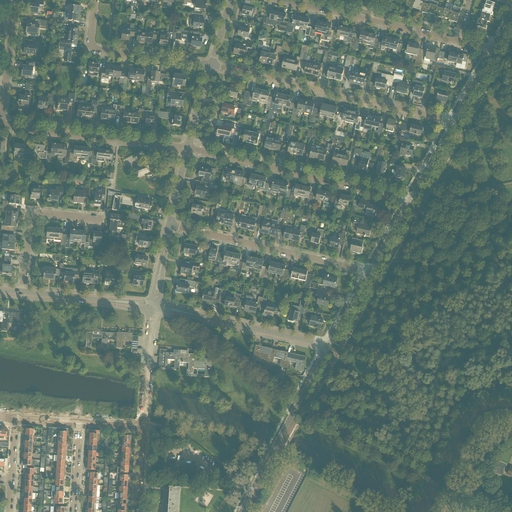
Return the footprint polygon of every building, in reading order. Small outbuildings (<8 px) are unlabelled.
[(44,0),(43,0),(35,0),(35,5),(29,4),(28,12),(34,13),(34,15),(38,15),(39,11),(42,11),(42,7),(43,7),(44,0)] [(126,0),(131,1),(131,5),(133,5),(132,15),(136,15),(137,5),(137,4),(137,0),(126,0)] [(160,0),(160,7),(167,8),(167,3),(173,3),(173,0),(160,0)] [(201,9),(200,11),(205,11),(206,6),(206,5),(206,1),(201,0),(200,0),(179,0),(179,4),(187,5),(187,3),(195,4),(194,9),(201,9)] [(412,9),(412,10),(415,1),(410,0),(407,0),(405,8),(405,7),(412,9)] [(415,0),(415,1),(412,10),(413,10),(413,8),(416,9),(415,10),(415,11),(416,9),(419,10),(419,11),(420,11),(422,3),(423,0),(415,0)] [(420,11),(419,13),(420,13),(420,12),(423,12),(422,14),(423,14),(423,13),(427,14),(429,6),(430,6),(431,2),(431,1),(427,0),(423,0),(422,3),(420,11)] [(69,6),(68,13),(80,15),(81,7),(76,7),(77,3),(65,1),(65,6),(69,6)] [(481,9),(480,12),(482,12),(491,15),(493,15),(491,15),(493,8),(494,8),(494,7),(497,8),(497,9),(498,4),(489,2),(486,1),(485,5),(483,4),(483,5),(486,5),(484,10),(481,9)] [(429,6),(427,14),(428,13),(430,14),(430,15),(431,14),(434,15),(435,15),(437,7),(438,5),(438,4),(433,2),(431,2),(430,6),(429,6)] [(442,16),(442,18),(442,19),(443,17),(449,19),(450,20),(450,16),(452,11),(453,9),(453,8),(448,6),(448,5),(446,4),(446,6),(444,10),(442,16)] [(441,18),(442,18),(444,10),(439,9),(439,8),(440,5),(438,5),(437,7),(435,15),(434,17),(435,16),(441,18)] [(253,9),(255,9),(243,7),(242,15),(248,16),(248,17),(253,18),(254,13),(252,13),(253,9)] [(452,11),(450,20),(449,22),(450,21),(457,23),(460,11),(453,9),(452,11)] [(265,22),(265,24),(271,25),(272,25),(275,26),(276,25),(277,21),(278,16),(279,12),(275,12),(271,11),(270,16),(270,18),(266,17),(265,22)] [(277,21),(276,25),(280,26),(279,27),(279,31),(286,32),(289,22),(284,21),(285,16),(286,15),(282,14),(282,13),(279,12),(278,16),(277,21)] [(477,19),(479,19),(487,22),(489,22),(488,22),(490,15),(491,15),(482,12),(481,17),(480,17),(480,18),(477,17),(477,19)] [(63,20),(63,24),(73,25),(71,25),(71,21),(79,22),(80,15),(68,13),(65,13),(64,20),(63,20)] [(201,21),(202,15),(192,14),(190,27),(193,28),(196,28),(199,28),(199,29),(201,29),(202,29),(203,25),(204,25),(204,22),(203,22),(203,21),(201,21)] [(296,27),(299,28),(301,18),(294,16),(293,23),(289,22),(286,32),(292,34),(295,28),(296,27)] [(305,35),(309,36),(311,27),(307,27),(309,20),(301,18),(299,28),(303,28),(302,30),(306,31),(305,35)] [(487,22),(479,19),(478,25),(477,24),(477,25),(476,24),(475,29),(479,30),(480,28),(486,29),(485,29),(487,22)] [(27,24),(26,33),(31,33),(38,34),(39,25),(40,26),(40,20),(35,20),(35,25),(27,24)] [(315,33),(321,34),(324,23),(317,22),(316,25),(315,24),(314,28),(311,27),(309,36),(314,38),(315,33)] [(239,28),(238,36),(243,37),(247,37),(248,34),(249,34),(250,30),(250,29),(250,28),(252,29),(253,24),(250,24),(245,23),(244,29),(239,28)] [(324,23),(321,34),(325,35),(325,37),(327,38),(326,40),(331,41),(332,40),(334,31),(333,33),(331,32),(331,28),(330,28),(331,25),(324,23)] [(62,24),(61,29),(68,32),(68,36),(77,37),(78,30),(71,29),(71,25),(73,26),(73,25),(63,24),(62,24)] [(122,31),(121,40),(128,41),(129,35),(133,36),(133,37),(134,29),(134,24),(130,24),(130,29),(122,28),(122,31)] [(340,38),(344,39),(346,29),(342,28),(342,27),(341,27),(339,27),(337,33),(334,32),(334,31),(332,40),(336,41),(336,38),(339,39),(340,38)] [(136,42),(144,43),(145,33),(141,32),(141,30),(134,29),(133,37),(133,36),(137,37),(136,42)] [(344,39),(344,41),(348,42),(348,43),(349,43),(350,44),(354,45),(356,38),(353,37),(354,35),(353,35),(353,34),(354,30),(346,29),(344,39)] [(174,30),(173,34),(172,40),(181,41),(182,35),(189,36),(189,42),(191,42),(191,46),(200,47),(201,39),(198,39),(199,34),(200,34),(200,33),(174,30)] [(145,33),(144,43),(151,44),(152,38),(155,39),(155,40),(156,40),(157,32),(149,31),(149,33),(145,33)] [(359,43),(366,45),(369,34),(361,32),(360,39),(356,38),(354,45),(353,49),(358,50),(359,43)] [(159,40),(159,45),(166,46),(166,43),(168,43),(169,38),(169,36),(169,34),(164,33),(163,34),(160,34),(159,40)] [(372,53),(376,54),(378,43),(374,42),(376,36),(369,34),(366,45),(370,45),(369,49),(373,50),(372,53)] [(60,42),(59,47),(69,48),(69,44),(76,45),(77,37),(68,36),(67,41),(60,42)] [(378,43),(376,52),(377,52),(381,53),(381,50),(384,51),(385,48),(389,48),(391,39),(384,37),(383,40),(382,43),(383,43),(382,44),(378,43)] [(391,39),(389,48),(393,49),(393,50),(392,53),(395,53),(395,56),(399,57),(400,53),(401,49),(397,48),(397,46),(398,46),(398,44),(398,43),(398,41),(391,39)] [(24,54),(28,54),(34,55),(35,46),(39,47),(40,42),(32,41),(31,46),(24,45),(24,54)] [(234,53),(244,55),(245,51),(247,52),(247,48),(252,49),(253,44),(242,42),(241,47),(236,45),(234,53)] [(258,48),(257,53),(262,54),(260,63),(267,64),(270,51),(263,49),(262,49),(264,43),(259,42),(258,48)] [(408,43),(407,48),(406,52),(414,54),(413,59),(416,60),(415,65),(420,66),(424,50),(419,49),(420,46),(408,43)] [(276,57),(280,58),(283,47),(277,46),(276,52),(270,51),(267,64),(274,66),(276,57)] [(73,49),(69,48),(59,47),(59,50),(59,53),(58,53),(58,56),(65,57),(65,62),(74,63),(75,55),(75,54),(72,54),(73,49)] [(425,57),(424,61),(432,63),(432,65),(431,67),(431,71),(435,72),(435,71),(436,68),(436,65),(438,59),(438,57),(434,56),(436,50),(433,49),(433,48),(428,47),(427,50),(427,51),(426,56),(426,57),(425,57)] [(280,58),(280,60),(283,61),(283,64),(282,68),(284,68),(284,69),(286,69),(289,69),(289,70),(291,60),(292,57),(288,56),(288,54),(283,53),(283,51),(282,51),(280,58)] [(444,57),(444,59),(448,60),(448,62),(448,61),(456,63),(457,63),(461,64),(461,65),(462,61),(466,62),(467,61),(468,57),(468,56),(467,56),(463,55),(462,55),(461,56),(450,53),(445,52),(444,57)] [(291,60),(289,70),(289,69),(296,71),(297,66),(298,66),(299,61),(300,58),(297,57),(296,61),(291,60)] [(305,65),(304,70),(305,71),(304,73),(311,75),(313,65),(314,65),(314,61),(306,59),(306,62),(305,63),(305,65)] [(465,70),(466,62),(462,61),(461,65),(461,64),(457,63),(455,68),(465,70)] [(22,67),(21,75),(26,76),(32,76),(34,76),(35,67),(37,67),(38,63),(32,62),(27,62),(26,68),(22,67)] [(371,71),(371,72),(377,74),(377,73),(376,72),(378,65),(379,65),(379,63),(373,62),(371,71)] [(94,76),(97,77),(99,65),(93,64),(93,63),(92,63),(89,63),(88,68),(89,68),(88,73),(94,73),(94,76)] [(313,65),(311,75),(318,76),(319,74),(320,74),(321,69),(321,68),(322,67),(313,65)] [(328,73),(327,78),(334,80),(336,69),(332,68),(333,66),(330,65),(328,73)] [(436,68),(435,71),(440,72),(438,79),(443,80),(443,81),(446,82),(451,83),(450,84),(451,84),(451,83),(453,84),(455,75),(448,73),(448,72),(444,71),(445,68),(446,68),(446,67),(436,65),(436,68)] [(108,77),(112,78),(113,67),(107,67),(107,66),(106,66),(106,71),(102,71),(102,69),(101,79),(108,80),(108,77)] [(113,67),(112,78),(116,78),(116,81),(119,81),(118,86),(123,86),(123,84),(123,82),(124,80),(124,77),(125,72),(124,72),(124,74),(120,73),(121,68),(120,68),(113,67)] [(334,80),(335,81),(335,80),(341,82),(342,77),(344,68),(341,68),(340,70),(336,69),(334,80)] [(124,77),(124,80),(127,80),(135,81),(136,70),(129,69),(128,74),(128,78),(124,77)] [(359,74),(356,85),(364,87),(365,83),(365,82),(366,79),(369,80),(371,72),(371,71),(366,69),(365,74),(363,74),(362,75),(359,74)] [(144,71),(136,70),(135,81),(142,82),(144,71)] [(349,83),(356,85),(359,74),(359,73),(352,71),(349,83)] [(147,75),(146,86),(151,87),(151,83),(158,84),(158,82),(159,74),(159,73),(158,73),(158,72),(155,72),(151,72),(151,76),(147,75)] [(170,75),(170,79),(172,79),(172,80),(173,80),(172,87),(176,87),(177,84),(184,85),(185,76),(177,75),(177,73),(171,72),(170,75)] [(392,87),(393,83),(394,76),(382,74),(380,80),(375,78),(374,83),(376,83),(375,87),(385,90),(387,83),(389,83),(388,86),(392,87)] [(394,76),(393,83),(393,82),(398,83),(396,92),(406,95),(409,85),(402,84),(403,76),(395,74),(394,76)] [(413,80),(412,84),(411,89),(415,90),(414,96),(418,97),(418,98),(421,99),(421,98),(422,98),(424,88),(420,88),(422,82),(413,80)] [(19,96),(18,101),(20,102),(21,102),(20,106),(28,107),(29,102),(30,90),(33,90),(34,84),(28,84),(26,94),(25,94),(24,96),(19,96)] [(431,87),(430,93),(438,96),(437,101),(446,104),(448,95),(438,93),(437,92),(438,88),(431,87)] [(227,88),(225,95),(237,98),(238,89),(235,89),(235,90),(227,88)] [(247,106),(251,107),(251,106),(252,101),(256,102),(256,101),(259,101),(262,91),(255,89),(253,96),(249,95),(247,105),(247,106)] [(166,97),(166,101),(170,101),(170,105),(177,106),(182,106),(183,98),(177,98),(178,93),(173,92),(167,91),(166,97)] [(262,91),(259,101),(263,102),(263,104),(266,104),(265,110),(269,111),(271,101),(272,98),(271,100),(268,99),(269,92),(262,91)] [(38,104),(36,105),(37,108),(42,109),(42,108),(46,109),(47,103),(53,104),(54,99),(54,95),(48,94),(47,97),(44,96),(44,98),(39,98),(38,104)] [(68,103),(74,104),(75,101),(75,95),(69,94),(68,99),(59,98),(58,107),(57,107),(57,111),(63,111),(67,111),(68,103)] [(269,111),(267,120),(271,121),(272,121),(274,112),(277,113),(277,110),(278,109),(281,109),(282,107),(284,96),(277,94),(275,102),(271,101),(269,111)] [(292,116),(292,114),(294,106),(290,105),(291,98),(284,96),(282,107),(286,108),(285,112),(288,113),(288,115),(292,116)] [(292,116),(291,118),(296,119),(297,115),(299,112),(304,113),(307,101),(299,99),(298,105),(294,104),(294,106),(292,114),(292,116)] [(85,107),(84,118),(92,119),(92,112),(96,113),(97,104),(98,101),(91,100),(91,104),(86,104),(85,107)] [(74,104),(73,113),(77,114),(77,117),(80,117),(80,118),(81,118),(82,118),(84,118),(85,107),(86,104),(79,103),(79,101),(75,101),(74,104)] [(307,101),(304,113),(310,115),(310,118),(309,122),(314,123),(315,119),(317,111),(316,111),(317,109),(313,108),(314,103),(307,101)] [(223,105),(222,112),(229,114),(228,115),(233,116),(234,116),(235,108),(242,110),(239,123),(243,124),(244,118),(244,117),(245,115),(247,106),(242,105),(231,102),(231,106),(223,105)] [(107,120),(107,121),(108,110),(104,109),(104,105),(99,104),(97,104),(96,113),(101,113),(100,120),(101,119),(107,120)] [(108,110),(107,121),(107,120),(114,121),(115,114),(120,114),(121,106),(113,105),(113,109),(108,109),(108,110)] [(317,111),(315,119),(319,120),(320,116),(322,116),(327,117),(329,106),(322,105),(321,112),(317,111)] [(122,122),(130,123),(131,113),(127,113),(128,110),(124,110),(125,106),(121,106),(120,114),(119,116),(123,116),(122,122)] [(329,106),(327,117),(331,118),(334,119),(333,122),(336,123),(337,123),(339,116),(335,115),(336,111),(337,111),(337,110),(336,110),(337,108),(329,106)] [(131,113),(130,123),(137,124),(138,118),(142,119),(143,111),(143,109),(139,109),(139,111),(136,111),(131,111),(131,113)] [(337,123),(336,126),(337,126),(338,126),(341,127),(342,121),(349,123),(352,112),(345,110),(343,116),(339,115),(339,116),(337,123)] [(154,118),(154,117),(154,116),(150,115),(150,112),(143,111),(142,119),(142,121),(142,120),(145,120),(145,125),(153,126),(154,118)] [(154,117),(154,118),(159,118),(159,116),(172,118),(172,119),(171,125),(180,126),(181,117),(179,117),(179,114),(170,113),(160,112),(155,111),(154,116),(154,117)] [(355,130),(359,131),(362,118),(362,120),(358,119),(359,113),(352,112),(349,123),(356,124),(355,130)] [(362,118),(359,131),(360,127),(364,128),(364,129),(371,131),(372,127),(374,117),(368,115),(367,119),(366,122),(362,121),(363,118),(362,118)] [(374,117),(372,127),(379,128),(378,131),(382,135),(382,133),(383,129),(384,124),(380,123),(381,118),(374,117)] [(392,137),(396,138),(398,126),(398,129),(395,128),(396,125),(395,125),(395,122),(388,120),(386,131),(393,133),(392,137)] [(223,135),(230,137),(231,129),(233,129),(234,123),(226,121),(225,127),(219,126),(218,131),(217,131),(217,132),(217,134),(223,136),(223,135)] [(406,124),(405,129),(410,130),(410,133),(421,136),(423,128),(412,126),(406,124)] [(287,134),(286,141),(289,142),(290,141),(290,142),(289,146),(288,146),(288,148),(289,148),(288,153),(294,154),(294,155),(295,155),(297,143),(293,142),(294,140),(290,139),(293,126),(289,125),(287,134)] [(335,131),(335,135),(346,138),(347,134),(337,132),(338,126),(337,126),(335,131)] [(242,142),(250,144),(252,133),(245,131),(246,130),(244,130),(243,135),(244,135),(242,142)] [(252,133),(250,144),(257,145),(259,138),(260,139),(261,132),(253,130),(252,133)] [(266,143),(265,148),(268,148),(272,149),(274,139),(271,139),(271,137),(271,135),(267,134),(266,140),(267,140),(266,143)] [(345,143),(346,138),(335,135),(333,143),(337,144),(337,141),(345,143)] [(274,139),(272,149),(277,150),(279,151),(282,139),(279,138),(278,140),(274,139)] [(401,145),(399,154),(405,156),(405,154),(412,155),(411,156),(412,156),(414,148),(406,146),(407,141),(399,139),(398,142),(403,143),(402,144),(403,144),(402,145),(401,145)] [(34,151),(34,152),(40,159),(46,159),(46,154),(44,153),(44,147),(42,144),(38,143),(35,146),(34,151)] [(297,143),(295,155),(295,154),(302,156),(305,145),(297,143)] [(46,159),(45,162),(50,163),(51,156),(54,157),(54,156),(58,156),(59,145),(55,145),(55,144),(54,144),(54,145),(52,145),(51,154),(46,154),(46,159)] [(319,149),(317,158),(321,159),(321,160),(324,161),(326,156),(327,152),(331,153),(332,148),(332,145),(328,144),(327,149),(324,148),(323,150),(319,149)] [(14,150),(14,155),(19,156),(21,156),(21,159),(22,160),(30,160),(31,154),(31,149),(31,151),(23,150),(24,146),(15,145),(14,150)] [(59,145),(58,156),(62,157),(62,158),(65,158),(64,164),(68,165),(69,161),(70,152),(69,154),(65,154),(66,146),(59,145)] [(314,157),(317,158),(319,149),(316,149),(316,146),(313,145),(310,158),(313,159),(314,157)] [(77,157),(80,157),(81,148),(74,147),(74,154),(70,153),(70,152),(68,165),(69,161),(76,162),(77,157)] [(87,164),(91,164),(92,156),(88,155),(89,149),(82,148),(81,148),(80,157),(80,161),(84,160),(88,161),(87,164)] [(332,163),(340,165),(342,155),(338,154),(339,149),(335,149),(332,163)] [(355,149),(354,155),(352,160),(360,161),(358,169),(366,171),(370,155),(362,153),(363,151),(355,149)] [(92,156),(91,164),(97,165),(97,161),(103,162),(103,159),(104,150),(97,150),(96,156),(92,156)] [(112,151),(104,150),(103,159),(107,160),(107,162),(111,163),(112,158),(111,158),(112,151)] [(342,155),(340,165),(347,166),(350,152),(347,151),(346,156),(342,155)] [(137,177),(149,172),(148,169),(159,164),(157,160),(134,169),(137,177)] [(403,180),(404,180),(406,173),(405,173),(405,170),(406,170),(406,169),(399,167),(400,167),(401,163),(394,161),(393,165),(398,166),(395,178),(400,179),(401,178),(403,179),(403,180)] [(379,163),(378,168),(377,173),(384,175),(385,173),(385,171),(387,164),(379,163)] [(202,179),(202,182),(214,184),(215,180),(210,180),(211,175),(213,175),(214,175),(215,171),(214,169),(211,169),(210,170),(203,169),(203,168),(202,169),(200,168),(199,176),(204,177),(204,178),(202,179)] [(225,171),(223,180),(226,181),(234,183),(236,171),(229,170),(228,173),(225,172),(225,171)] [(241,184),(245,185),(246,179),(242,178),(244,173),(236,171),(234,183),(241,185),(241,184)] [(252,186),(256,187),(259,176),(251,174),(250,178),(251,178),(250,180),(246,179),(245,185),(252,187),(252,186)] [(259,190),(267,192),(268,185),(269,184),(265,183),(265,181),(266,181),(267,178),(259,176),(256,187),(260,188),(259,190)] [(271,191),(278,193),(281,182),(276,181),(276,180),(274,180),(272,186),(268,185),(267,192),(266,195),(267,195),(270,196),(271,191)] [(214,184),(202,182),(201,188),(197,187),(196,191),(195,191),(195,193),(195,195),(205,197),(206,193),(209,193),(211,184),(214,185),(214,184)] [(281,182),(278,193),(282,194),(282,197),(285,198),(289,199),(291,192),(291,190),(287,190),(288,183),(286,183),(281,182)] [(297,196),(301,197),(304,187),(296,185),(295,189),(294,192),(295,192),(294,193),(291,192),(289,199),(289,200),(293,201),(294,197),(297,197),(297,196)] [(30,195),(30,196),(32,197),(32,198),(33,198),(32,199),(39,199),(42,199),(42,198),(43,187),(38,186),(38,189),(32,188),(32,195),(30,195)] [(74,195),(73,198),(74,198),(74,203),(83,203),(83,198),(88,198),(89,188),(84,187),(83,192),(75,191),(74,195)] [(312,202),(314,195),(313,197),(309,196),(309,195),(310,195),(310,192),(311,189),(304,187),(301,197),(307,198),(306,204),(311,206),(311,204),(312,202)] [(50,196),(49,196),(49,197),(50,197),(49,200),(58,201),(58,197),(62,198),(63,189),(56,188),(55,191),(50,191),(50,196)] [(104,200),(105,191),(105,190),(95,189),(94,205),(100,205),(101,200),(104,200)] [(312,202),(311,204),(313,205),(313,203),(317,204),(317,203),(318,201),(324,202),(326,192),(318,191),(317,197),(314,196),(314,195),(312,202)] [(328,206),(334,207),(335,201),(332,200),(333,194),(326,192),(324,202),(329,204),(328,206)] [(15,204),(16,204),(18,204),(19,196),(10,196),(10,195),(6,194),(6,202),(2,201),(2,207),(3,207),(14,208),(15,209),(15,204)] [(114,196),(112,210),(117,211),(119,212),(119,211),(120,208),(121,203),(120,203),(121,197),(114,196)] [(335,201),(334,207),(335,205),(339,206),(341,207),(341,206),(348,207),(350,198),(341,196),(340,198),(336,197),(335,201)] [(135,207),(145,209),(150,210),(150,208),(151,208),(151,207),(150,207),(151,202),(136,200),(135,204),(135,205),(135,207)] [(365,215),(368,215),(373,216),(374,212),(378,213),(379,207),(369,205),(370,202),(360,200),(358,208),(366,209),(365,215)] [(192,213),(202,215),(202,211),(205,212),(206,207),(193,205),(192,213)] [(3,211),(3,212),(6,212),(5,219),(16,220),(17,213),(12,213),(12,208),(3,207),(3,211)] [(221,224),(224,224),(227,213),(219,212),(217,221),(217,220),(216,223),(220,224),(221,224)] [(227,213),(224,224),(231,226),(231,225),(232,226),(232,223),(234,215),(227,213)] [(110,221),(109,231),(110,231),(115,231),(117,231),(117,228),(121,228),(122,222),(119,222),(120,216),(115,215),(110,215),(109,221),(110,221)] [(240,223),(239,228),(246,229),(248,221),(249,217),(242,215),(240,223)] [(248,221),(246,229),(254,231),(257,218),(253,218),(252,222),(248,221)] [(263,228),(261,233),(269,235),(271,223),(272,220),(268,219),(265,218),(263,228)] [(1,226),(1,230),(12,231),(10,231),(10,227),(16,228),(16,220),(5,219),(4,226),(1,226)] [(358,227),(356,234),(364,236),(364,237),(365,237),(369,238),(370,231),(369,231),(370,227),(364,226),(365,222),(355,219),(353,226),(358,227)] [(142,230),(146,231),(151,232),(153,222),(141,220),(140,225),(143,225),(142,230)] [(271,223),(269,235),(276,236),(277,231),(280,222),(276,221),(272,220),(271,223)] [(284,235),(283,238),(288,239),(291,240),(293,230),(294,228),(292,227),(292,226),(287,225),(286,225),(286,227),(285,230),(286,230),(284,235)] [(293,230),(291,240),(295,241),(299,242),(300,238),(303,239),(306,227),(301,226),(300,232),(293,230)] [(46,240),(54,240),(55,229),(47,228),(46,236),(43,235),(43,232),(42,232),(41,243),(46,244),(46,240)] [(63,245),(65,246),(66,235),(65,237),(63,237),(63,235),(62,235),(62,230),(55,229),(54,240),(60,241),(60,245),(63,245)] [(0,234),(3,235),(2,242),(14,243),(15,236),(6,235),(7,231),(12,232),(12,231),(1,230),(0,230),(0,234)] [(65,246),(65,248),(69,249),(70,243),(73,244),(73,242),(73,241),(77,241),(78,231),(74,231),(74,230),(73,230),(73,231),(71,231),(70,238),(66,237),(66,235),(65,246)] [(324,239),(326,231),(318,230),(317,234),(313,234),(311,242),(316,243),(319,244),(321,238),(324,239)] [(330,238),(329,242),(331,242),(330,247),(338,249),(339,243),(344,244),(344,242),(346,235),(346,231),(342,230),(341,234),(339,233),(338,236),(337,236),(336,238),(332,237),(332,238),(330,238)] [(78,231),(77,241),(81,242),(81,243),(81,244),(84,245),(83,250),(88,250),(88,249),(88,247),(89,240),(85,239),(85,236),(85,232),(78,231)] [(88,247),(88,249),(92,249),(93,248),(93,244),(93,243),(100,243),(101,239),(101,234),(94,233),(93,235),(93,237),(89,236),(89,240),(88,247)] [(146,235),(136,234),(135,241),(139,242),(138,246),(149,248),(150,243),(149,243),(150,239),(144,239),(144,235),(146,235)] [(344,242),(344,244),(343,249),(350,251),(362,254),(363,249),(362,249),(363,241),(352,239),(350,244),(344,242)] [(0,253),(4,254),(9,254),(8,254),(8,250),(14,251),(14,243),(2,242),(2,247),(0,247),(0,253)] [(184,254),(189,255),(196,256),(198,248),(194,248),(194,247),(190,246),(190,245),(185,244),(185,248),(184,254)] [(211,250),(209,259),(215,260),(215,261),(214,263),(217,264),(219,265),(221,258),(221,256),(217,255),(218,251),(216,251),(216,250),(214,250),(211,250),(211,249),(211,250)] [(204,257),(202,264),(207,265),(209,259),(211,250),(207,250),(205,258),(204,257)] [(135,252),(134,256),(135,256),(135,257),(135,259),(134,264),(141,265),(146,266),(147,258),(143,257),(144,253),(145,253),(140,252),(135,252)] [(218,268),(218,269),(222,269),(223,266),(223,265),(226,266),(227,266),(230,267),(231,266),(231,264),(233,254),(229,253),(226,252),(225,259),(221,258),(219,265),(219,266),(218,268)] [(0,275),(2,275),(3,274),(6,274),(6,275),(7,275),(7,276),(11,276),(12,268),(12,266),(11,266),(11,265),(10,265),(11,258),(9,257),(9,254),(4,254),(4,263),(5,263),(5,265),(2,265),(2,266),(2,269),(0,269),(0,275)] [(231,264),(231,266),(235,266),(234,268),(234,269),(238,270),(237,271),(237,272),(241,273),(243,266),(243,264),(239,263),(241,255),(238,255),(233,254),(231,264)] [(243,264),(241,273),(245,274),(246,274),(246,271),(253,273),(254,269),(254,266),(256,259),(249,258),(247,265),(243,264)] [(254,269),(253,272),(260,273),(260,274),(259,278),(262,278),(263,279),(263,278),(266,267),(265,267),(265,269),(261,268),(262,266),(263,261),(256,259),(254,266),(254,269)] [(182,266),(180,273),(185,274),(192,276),(193,267),(196,268),(200,268),(200,266),(200,264),(196,263),(195,263),(190,262),(189,266),(182,265),(182,266)] [(272,274),(276,275),(278,265),(271,263),(269,270),(266,269),(266,267),(263,278),(267,279),(268,277),(271,277),(272,274)] [(278,266),(276,275),(277,275),(280,276),(279,279),(282,280),(282,282),(286,283),(286,279),(287,279),(289,270),(288,270),(287,274),(284,274),(285,270),(286,266),(285,266),(278,265),(278,266)] [(121,272),(122,268),(115,267),(114,272),(109,271),(109,273),(106,273),(105,285),(113,286),(114,275),(120,275),(121,272)] [(58,276),(59,270),(44,268),(44,269),(44,274),(43,274),(43,275),(44,275),(43,278),(51,279),(51,280),(54,280),(55,276),(58,276)] [(291,278),(298,280),(301,270),(293,268),(292,272),(289,271),(289,270),(287,279),(291,280),(291,278)] [(64,276),(64,281),(73,282),(74,278),(75,278),(75,279),(78,280),(79,275),(79,272),(79,270),(69,269),(69,271),(69,273),(65,272),(64,276)] [(301,270),(298,280),(306,281),(305,285),(310,286),(311,282),(312,278),(312,277),(309,276),(309,275),(307,275),(308,271),(301,270)] [(91,274),(83,273),(83,281),(82,280),(82,283),(86,284),(87,283),(92,284),(93,280),(98,280),(99,271),(91,271),(91,274)] [(323,286),(335,288),(335,286),(337,286),(338,279),(335,278),(334,279),(329,277),(329,276),(328,276),(325,275),(323,286)] [(134,276),(133,280),(133,285),(136,286),(137,287),(137,286),(142,287),(144,278),(134,276)] [(177,287),(177,288),(178,288),(177,292),(188,294),(189,290),(189,287),(195,288),(195,283),(196,282),(190,281),(186,280),(185,281),(186,281),(185,285),(178,284),(178,287),(177,287)] [(203,297),(202,298),(203,299),(202,301),(212,303),(213,299),(220,301),(219,304),(223,290),(219,289),(217,294),(215,293),(205,290),(203,297)] [(317,289),(315,296),(318,297),(317,304),(323,305),(328,306),(330,299),(324,298),(325,295),(322,295),(322,294),(323,291),(317,289)] [(234,298),(227,297),(225,306),(233,308),(234,305),(240,307),(240,308),(243,296),(235,294),(234,298)] [(257,304),(253,303),(254,297),(247,296),(245,303),(247,303),(245,311),(255,313),(257,306),(261,307),(261,308),(263,298),(259,297),(257,304)] [(288,317),(288,321),(295,322),(295,321),(297,322),(299,313),(300,313),(301,309),(305,310),(306,305),(307,301),(302,300),(301,306),(300,307),(291,305),(289,311),(291,311),(290,317),(288,317)] [(262,304),(261,308),(266,310),(265,310),(264,315),(273,317),(274,315),(276,316),(275,316),(279,317),(280,312),(281,309),(275,307),(275,309),(266,307),(267,305),(265,304),(262,304)] [(305,310),(304,314),(311,316),(309,322),(311,322),(310,326),(321,328),(323,320),(317,318),(318,315),(313,314),(314,312),(305,310)] [(2,321),(2,330),(7,330),(8,322),(18,323),(18,321),(19,315),(19,313),(18,313),(18,315),(4,313),(4,312),(5,311),(4,311),(2,321)] [(92,339),(101,339),(102,330),(86,329),(85,348),(91,348),(92,339)] [(107,341),(116,341),(117,334),(102,333),(102,330),(101,339),(102,339),(101,348),(107,348),(107,341)] [(131,341),(131,342),(138,342),(138,336),(132,336),(132,334),(117,333),(117,334),(116,341),(116,348),(122,349),(122,341),(131,341)] [(271,369),(274,358),(270,357),(272,350),(272,349),(266,347),(266,348),(266,349),(256,346),(257,346),(256,345),(253,358),(257,358),(258,356),(265,358),(263,367),(271,369)] [(179,371),(179,363),(180,351),(174,350),(173,354),(165,354),(165,355),(165,360),(174,360),(174,370),(179,371)] [(288,368),(289,361),(286,361),(287,354),(288,352),(281,351),(282,351),(281,352),(272,350),(270,357),(274,358),(274,356),(282,358),(280,366),(288,368)] [(193,375),(193,369),(194,360),(194,355),(188,354),(188,351),(180,351),(179,363),(182,363),(183,363),(188,363),(188,370),(187,370),(186,376),(197,377),(197,375),(193,375)] [(286,361),(289,361),(289,360),(297,362),(295,370),(303,371),(306,357),(303,356),(297,354),(297,355),(297,356),(287,354),(286,361)] [(194,360),(193,369),(204,370),(204,377),(211,378),(212,359),(202,359),(204,359),(203,361),(194,360)] [(0,438),(3,439),(4,437),(6,437),(9,437),(9,432),(6,432),(7,429),(4,429),(4,428),(0,428),(0,434),(0,438)] [(58,432),(58,438),(66,438),(66,436),(67,437),(68,437),(68,433),(67,433),(67,429),(59,429),(59,432),(58,432)] [(97,441),(97,434),(100,435),(100,431),(92,431),(91,434),(89,434),(88,434),(88,438),(89,438),(89,440),(97,441)] [(166,463),(166,476),(196,478),(196,476),(197,465),(196,465),(176,464),(176,461),(170,460),(169,463),(166,463)] [(92,470),(92,473),(98,474),(98,471),(95,470),(95,464),(87,464),(87,466),(86,466),(86,470),(92,470)] [(120,474),(117,474),(116,481),(117,481),(127,482),(127,480),(128,480),(129,476),(127,476),(128,473),(120,472),(120,474)] [(170,488),(168,506),(177,507),(178,488),(179,489),(179,488),(168,487),(168,488),(170,488)] [(54,498),(53,507),(62,508),(62,505),(63,505),(63,501),(62,501),(62,498),(54,498)]
